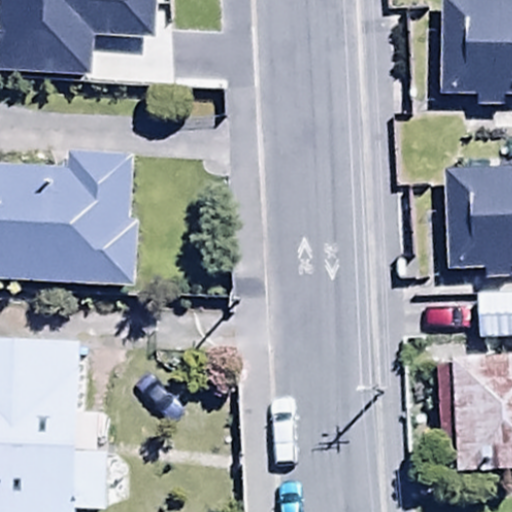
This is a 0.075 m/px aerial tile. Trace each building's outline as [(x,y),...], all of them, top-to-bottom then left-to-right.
[(511,13),(437,15),(438,113),(511,111),(511,13)] [(0,301),(134,305),(137,172),(74,170),(73,184),(0,182),(0,301)] [(511,180),(440,184),(445,286),(511,283),(511,180)] [(511,297),(479,297),(480,352),(511,352),(511,297)] [(0,511),(107,511),(109,470),(83,469),(87,362),(0,358),(0,511)] [(511,363),(441,365),(442,490),(511,488),(511,363)]
